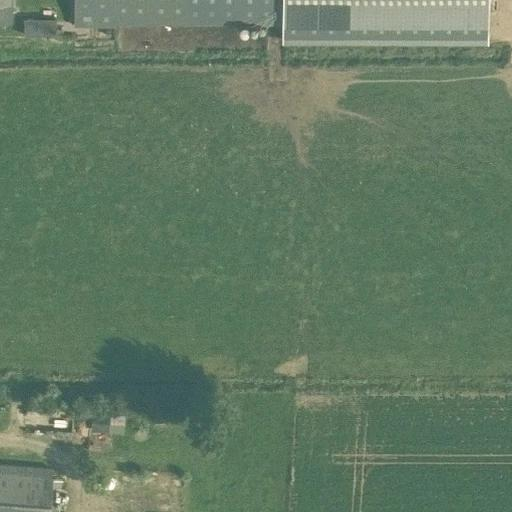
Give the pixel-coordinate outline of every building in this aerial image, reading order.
[(8,0),(0,0),(0,18),(8,19),(8,0)] [(273,0),(71,0),(71,24),(113,24),(113,22),(273,22),(273,0)] [(38,18),(22,17),(22,34),(38,34),(38,18)] [(124,410),(91,409),(90,429),(124,430),(124,410)] [(0,511),(46,511),(50,467),(0,462),(0,511)]
